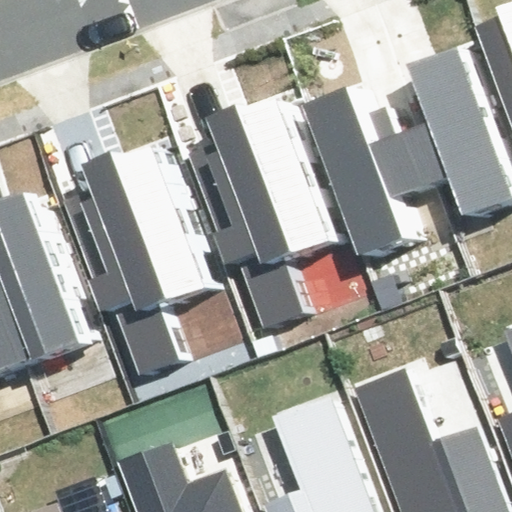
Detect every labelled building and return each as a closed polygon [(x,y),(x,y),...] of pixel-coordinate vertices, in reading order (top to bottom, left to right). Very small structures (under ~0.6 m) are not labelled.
[(488,216),(511,207),(511,123),(486,50),(438,67),(456,120),(427,131),(447,188),(475,178),(488,216)] [(330,105),(383,253),(435,234),(421,197),(447,188),(427,131),(396,141),(377,88),(330,105)] [(307,253),(361,234),(309,90),(243,113),(248,130),(212,143),(253,259),(259,257),(283,323),(326,307),(307,253)] [(179,301),(233,282),(182,138),(115,161),(121,178),(84,191),(126,307),(132,305),(155,371),(199,355),(179,301)] [(10,214),(0,217),(0,269),(35,364),(106,339),(51,190),(7,206),(10,214)] [(0,377),(35,364),(0,269),(0,377)] [(420,355),(361,377),(412,511),(511,511),(511,495),(468,380),(434,393),(420,355)] [(511,362),(494,370),(511,417),(511,362)] [(392,511),(344,384),(285,406),(300,443),(266,456),(286,511),(392,511)] [(188,427),(129,449),(152,511),(258,511),(236,451),(202,464),(188,427)] [(76,511),(69,494),(24,511),(23,511),(76,511)]
